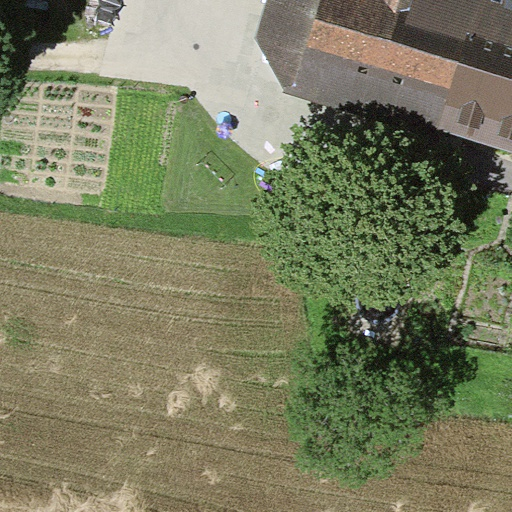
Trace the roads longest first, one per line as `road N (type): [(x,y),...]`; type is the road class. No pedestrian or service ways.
road 1 (track): [(0,55),(186,61),(291,118)]
road 2 (track): [(511,180),(428,148),(291,118)]
